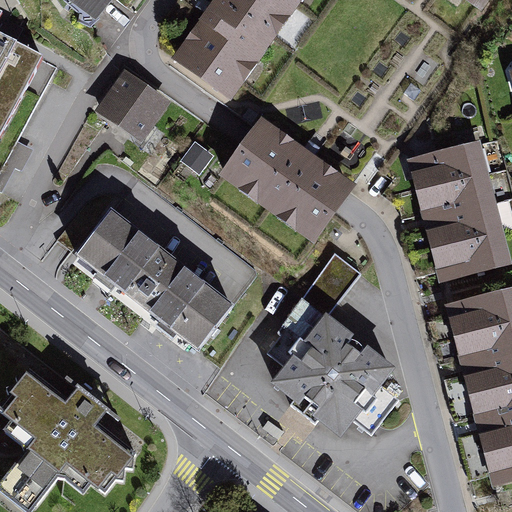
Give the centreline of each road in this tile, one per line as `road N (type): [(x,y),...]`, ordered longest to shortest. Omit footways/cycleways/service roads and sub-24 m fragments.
road 1 (residential): [(452,511),(381,243),(360,217),(162,77),(143,37),(163,0)]
road 2 (tertiary): [(221,441),(0,268)]
